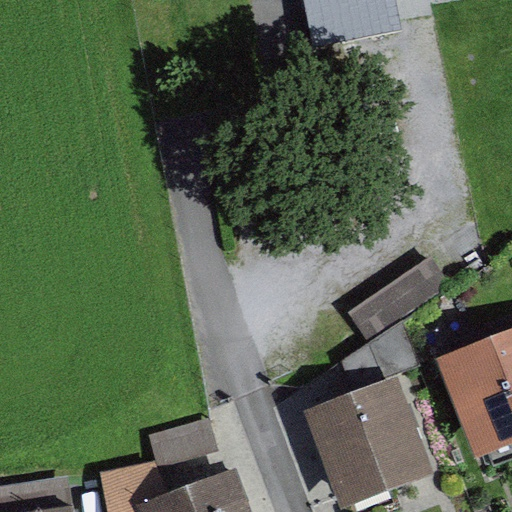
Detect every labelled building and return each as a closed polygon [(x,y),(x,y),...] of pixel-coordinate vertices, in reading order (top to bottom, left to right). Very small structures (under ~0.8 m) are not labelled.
[(244,0),(258,68),(405,38),(397,0),(244,0)] [(369,349),(449,294),(430,266),(350,322),(369,349)] [(511,346),(447,371),(480,459),(511,447),(511,346)] [(406,391),(316,422),(347,509),(436,478),(406,391)] [(244,511),(209,432),(155,449),(164,477),(108,487),(110,511),(244,511)] [(69,511),(67,494),(0,504),(0,511),(69,511)]
